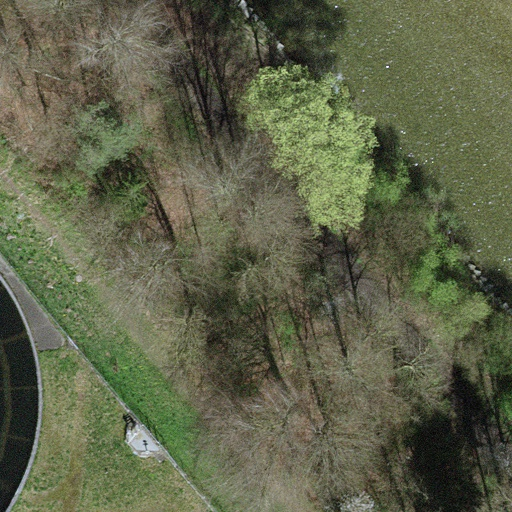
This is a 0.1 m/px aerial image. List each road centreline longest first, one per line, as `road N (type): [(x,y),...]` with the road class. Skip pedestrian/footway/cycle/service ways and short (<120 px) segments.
road 1 (track): [(511,472),(254,170),(122,0)]
road 2 (track): [(312,511),(0,150)]
